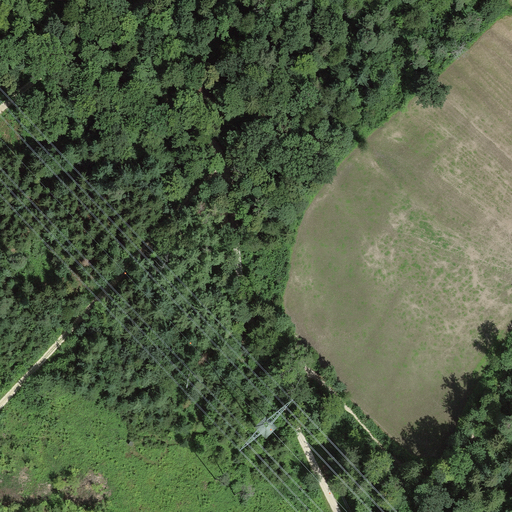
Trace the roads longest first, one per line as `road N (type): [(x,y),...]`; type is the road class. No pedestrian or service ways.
road 1 (track): [(137,9),(151,82),(216,146),(260,344)]
road 2 (track): [(0,406),(221,165)]
road 3 (track): [(260,344),(339,511)]
road 4 (track): [(137,9),(79,40),(0,107)]
